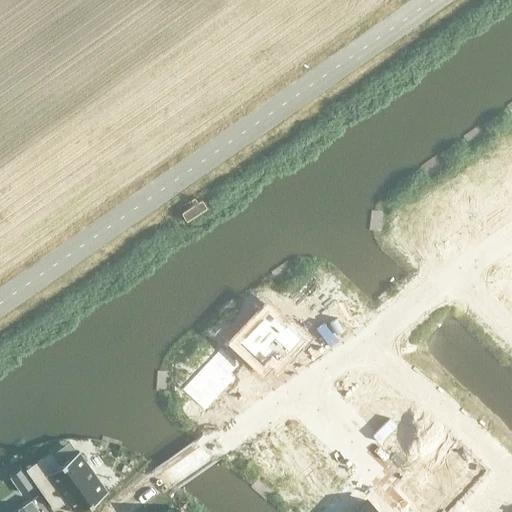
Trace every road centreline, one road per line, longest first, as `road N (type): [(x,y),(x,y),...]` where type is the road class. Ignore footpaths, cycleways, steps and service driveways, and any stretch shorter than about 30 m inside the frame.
road 1 (residential): [(214,450),(372,335)]
road 2 (residential): [(511,470),(372,335)]
road 3 (residential): [(511,232),(391,322)]
